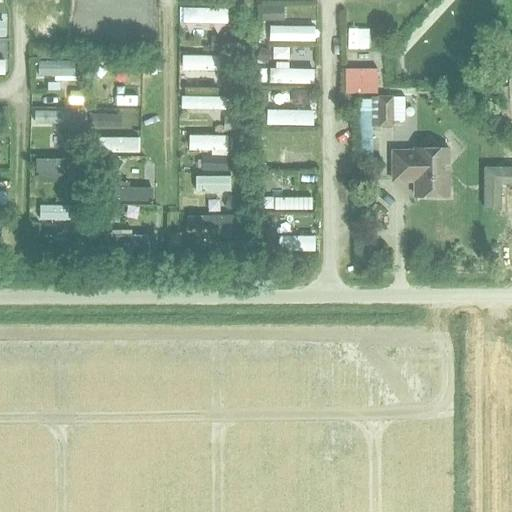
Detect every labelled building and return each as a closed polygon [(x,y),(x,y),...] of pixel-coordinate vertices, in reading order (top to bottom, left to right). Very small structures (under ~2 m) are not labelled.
[(78,0),(78,29),(148,29),(147,0),(78,0)] [(180,0),(179,18),(217,20),(218,0),(180,0)] [(272,7),(263,7),(263,22),(272,22),(272,7)] [(275,37),(309,37),(309,24),(275,23),(275,37)] [(344,25),(344,46),(364,46),(363,25),(344,25)] [(228,37),(225,36),(225,51),(236,51),(239,51),(239,30),(236,30),(228,30),(228,37)] [(207,46),(220,46),(220,33),(207,33),(207,46)] [(260,48),(257,59),(267,62),(271,52),(260,48)] [(225,49),(179,50),(179,66),(225,66),(225,49)] [(35,70),(63,70),(63,57),(35,57),(35,70)] [(312,62),(270,63),(270,79),(312,78),(312,62)] [(346,93),(378,92),(378,69),(346,69),(346,93)] [(234,78),(226,78),(226,91),(234,91),(234,78)] [(110,82),(110,94),(127,94),(127,82),(110,82)] [(285,100),(285,87),(268,87),(268,100),(285,100)] [(294,91),(294,104),(310,104),(310,91),(294,91)] [(73,92),(73,105),(82,105),(83,93),(73,92)] [(224,92),(178,92),(178,105),(224,105),(224,92)] [(379,96),(372,96),(372,126),(379,126),(393,126),(393,96),(379,96)] [(61,108),(30,108),(30,119),(61,119),(61,108)] [(105,115),(91,115),(91,126),(105,127),(105,115)] [(236,118),(226,118),(226,132),(236,132),(236,118)] [(59,131),(45,131),(45,144),(59,143),(59,131)] [(77,135),(69,137),(72,150),(80,148),(77,135)] [(100,149),(131,148),(131,135),(100,136),(100,149)] [(277,148),(276,160),(311,162),(311,149),(277,148)] [(393,181),(406,181),(408,179),(408,177),(415,177),(415,196),(449,196),(449,148),(415,148),(415,151),(393,151),(393,181)] [(219,164),(218,150),(201,151),(201,164),(219,164)] [(68,168),(68,153),(33,153),(33,168),(68,168)] [(511,167),(485,168),(485,208),(501,208),(501,205),(501,183),(511,183),(511,167)] [(185,187),(231,186),(231,169),(185,170),(185,187)] [(262,173),(262,187),(272,188),(273,173),(262,173)] [(149,197),(148,182),(115,182),(116,198),(149,197)] [(72,188),(71,203),(98,205),(98,197),(99,189),(72,188)] [(311,204),(311,192),(273,192),(273,204),(311,204)] [(231,195),(227,207),(234,209),(238,198),(231,195)] [(44,214),(68,215),(69,203),(44,202),(44,214)] [(233,223),(233,209),(187,210),(187,224),(233,223)] [(261,219),(261,243),(277,243),(277,219),(261,219)] [(182,233),(170,233),(171,249),(182,249),(182,233)]
